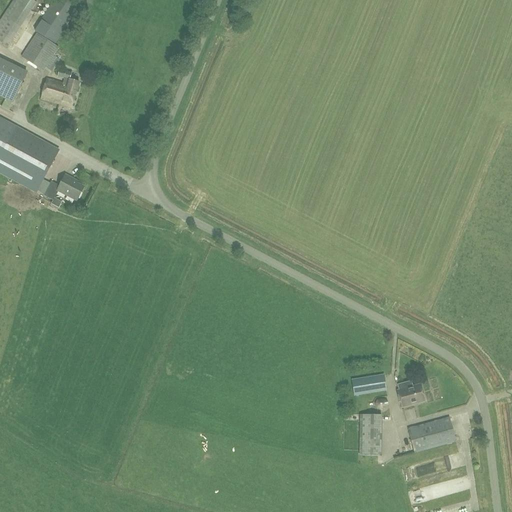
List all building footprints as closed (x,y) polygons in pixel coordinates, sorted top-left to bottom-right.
[(0,41),(8,47),(37,3),(31,0),(15,0),(0,23),(0,41)] [(54,44),(78,8),(65,0),(53,0),(34,31),(54,44)] [(53,56),(58,48),(37,34),(22,58),(43,72),(45,68),(51,72),(58,59),(53,56)] [(28,74),(0,63),(0,98),(12,105),(28,74)] [(64,80),(62,85),(47,80),(41,100),(73,108),(80,83),(70,80),(72,73),(59,70),(57,77),(64,80)] [(60,150),(18,127),(0,117),(0,171),(37,192),(60,150)] [(60,186),(51,182),(44,196),(53,201),(58,191),(77,201),(84,187),(75,183),(76,181),(65,176),(60,186)] [(355,396),(387,390),(384,376),(353,381),(355,396)] [(421,385),(413,387),(411,382),(398,385),(400,391),(398,392),(402,408),(425,402),(421,385)] [(373,410),(373,425),(383,424),(382,410),(373,410)] [(414,454),(456,443),(450,418),(408,429),(414,454)] [(442,459),(410,469),(414,482),(446,472),(442,459)] [(434,485),(441,500),(457,492),(450,478),(434,485)] [(420,490),(424,504),(437,500),(433,486),(420,490)]
